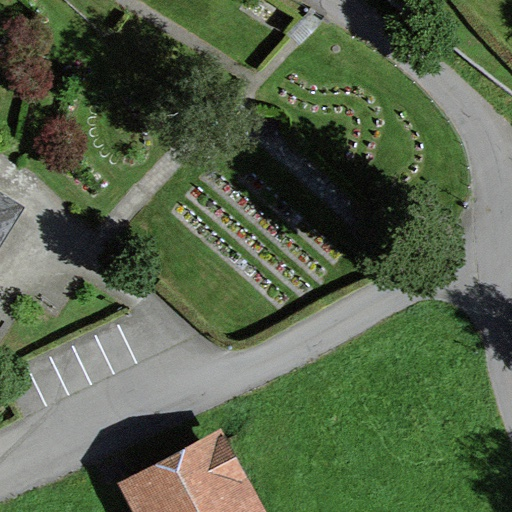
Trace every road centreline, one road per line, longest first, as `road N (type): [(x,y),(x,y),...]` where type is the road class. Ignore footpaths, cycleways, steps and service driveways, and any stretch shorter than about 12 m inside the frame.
road 1 (unclassified): [(490,254),(0,477)]
road 2 (unclassified): [(329,0),(483,116),(511,164)]
